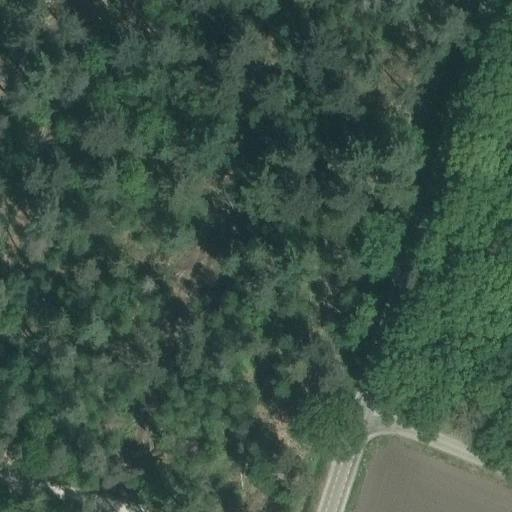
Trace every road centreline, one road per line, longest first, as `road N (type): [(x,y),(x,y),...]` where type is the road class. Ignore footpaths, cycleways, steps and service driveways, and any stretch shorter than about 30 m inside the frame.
road 1 (tertiary): [(363,411),(500,0)]
road 2 (track): [(108,0),(12,309)]
road 3 (unclassified): [(511,470),(363,411)]
road 4 (track): [(0,462),(147,511)]
